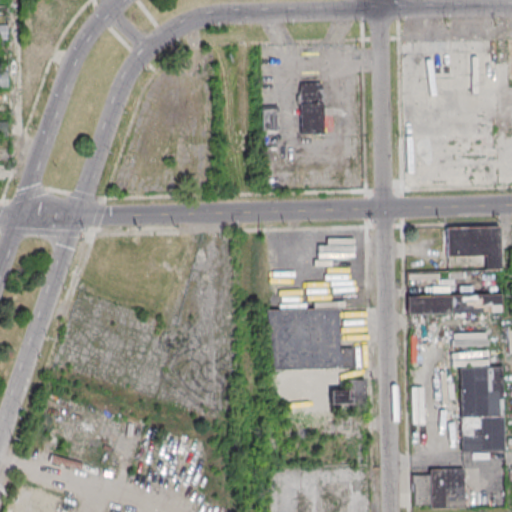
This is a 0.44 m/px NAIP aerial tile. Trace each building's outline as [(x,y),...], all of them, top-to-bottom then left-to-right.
[(56,0),(47,0),(33,0),(33,39),(56,39),(56,0)] [(35,63),(35,41),(21,41),(21,63),(35,63)] [(404,186),(497,184),(495,123),(479,124),(480,138),(449,139),(449,136),(435,136),(433,90),(460,89),(460,75),(430,76),(429,42),(400,43),(404,186)] [(299,82),(299,134),(323,134),(323,82),(299,82)] [(264,129),(274,128),(274,111),(263,112),(264,129)] [(445,227),(445,256),(483,255),(483,269),(500,269),(499,225),(445,227)] [(500,294),(407,295),(407,315),(501,314),(500,294)] [(264,310),(272,370),(340,367),(339,347),(337,307),(264,310)] [(339,347),(340,367),(353,367),(352,347),(339,347)] [(458,366),(460,451),(503,450),(500,365),(458,366)] [(346,379),(347,398),(365,397),(364,378),(346,379)] [(329,389),(330,403),(350,402),(350,397),(347,398),(347,389),(329,389)] [(432,508),(463,508),(463,468),(432,468),(432,508)]
